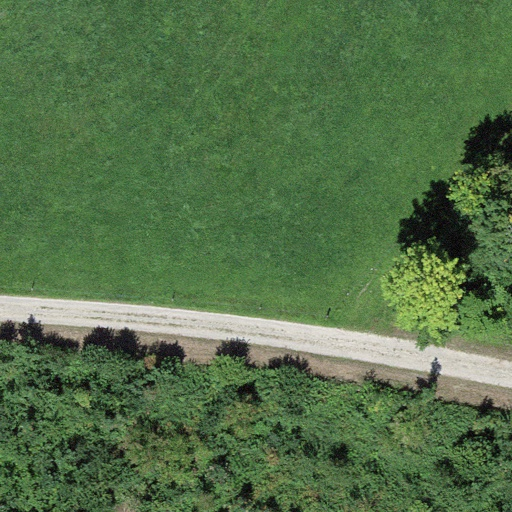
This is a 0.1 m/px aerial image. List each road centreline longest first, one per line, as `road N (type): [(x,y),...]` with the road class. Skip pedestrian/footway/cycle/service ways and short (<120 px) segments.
road 1 (track): [(511,392),(0,327)]
road 2 (track): [(379,370),(511,184)]
